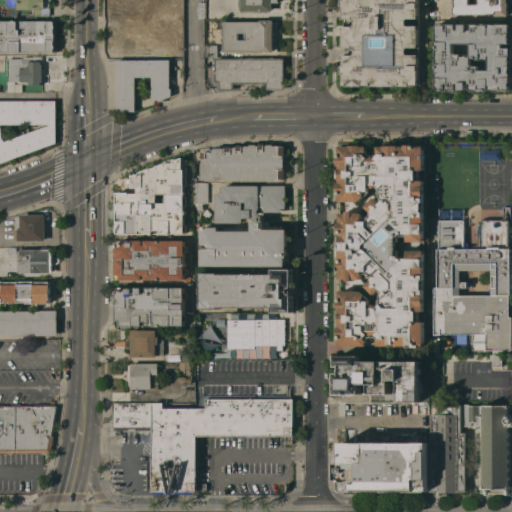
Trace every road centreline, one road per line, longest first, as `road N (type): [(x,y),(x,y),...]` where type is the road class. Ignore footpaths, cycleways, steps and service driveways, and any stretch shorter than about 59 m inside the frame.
road 1 (residential): [(314,0),(318,511)]
road 2 (secondary): [(83,424),(86,235)]
road 3 (tertiary): [(86,164),(229,120)]
road 4 (tertiary): [(370,120),(511,121)]
